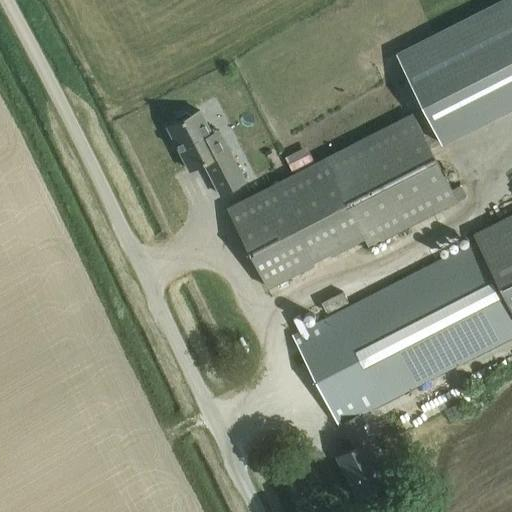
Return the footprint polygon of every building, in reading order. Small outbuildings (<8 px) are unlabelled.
[(220,193),(245,180),(219,128),(212,131),(201,109),(190,115),(186,112),(177,116),(177,122),(167,126),(189,169),(204,162),(220,193)] [(412,113),(324,159),(364,237),(368,246),(457,200),(412,113)] [(511,125),(495,133),(511,168),(511,167),(511,125)] [(316,236),(333,232),(329,209),(311,213),(316,236)] [(310,326),(292,335),(338,425),(342,423),(341,421),(352,415),(511,332),(511,212),(470,234),(474,242),(310,326)] [(357,496),(374,487),(384,482),(362,439),(364,438),(352,415),(341,421),(342,423),(355,447),(337,456),(357,496)]
